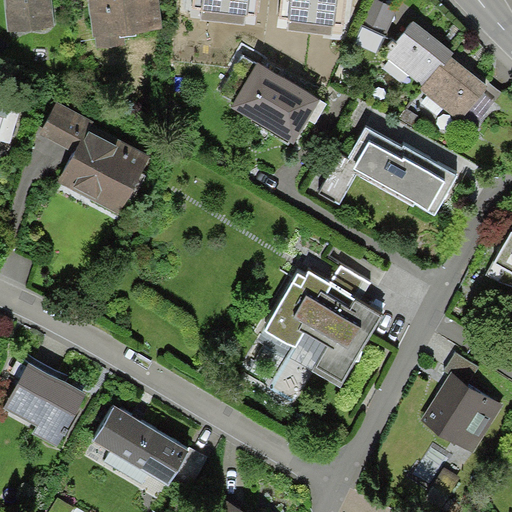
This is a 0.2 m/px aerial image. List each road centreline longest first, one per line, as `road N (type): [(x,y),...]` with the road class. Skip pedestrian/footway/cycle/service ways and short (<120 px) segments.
road 1 (residential): [(0,296),(337,486)]
road 2 (residential): [(307,156),(288,187),(450,284)]
road 3 (residential): [(337,486),(428,319)]
